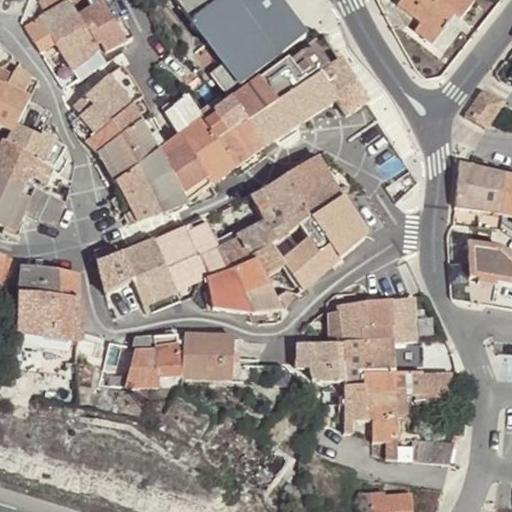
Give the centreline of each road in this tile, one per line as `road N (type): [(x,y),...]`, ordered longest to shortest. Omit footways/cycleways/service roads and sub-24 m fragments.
road 1 (residential): [(448,315),(479,375),(485,416),(463,511)]
road 2 (residential): [(436,132),(431,274),(448,315)]
